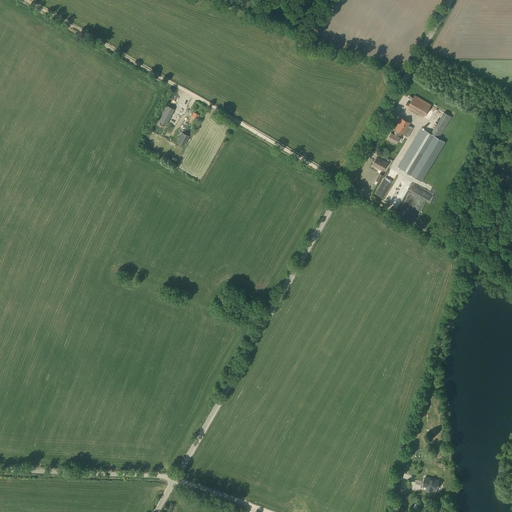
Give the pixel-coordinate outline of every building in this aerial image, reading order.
[(415,95),(410,103),(407,101),(404,106),(407,108),(424,118),(431,105),(415,95)] [(182,117),(187,107),(186,107),(189,101),(186,99),(180,110),(178,109),(172,122),(167,131),(172,134),(181,116),(182,117)] [(165,125),(173,109),(167,106),(159,122),(165,125)] [(194,125),(199,115),(194,112),(189,123),(194,125)] [(439,138),(452,117),(444,112),(431,133),(439,138)] [(388,139),(391,140),(390,143),(394,145),(395,143),(397,143),(400,137),(401,134),(408,137),(413,127),(409,126),(410,123),(401,117),(394,130),(395,130),(393,134),(391,133),(388,139)] [(421,128),(397,167),(421,181),(445,142),(421,128)] [(182,132),(177,142),(184,145),(189,136),(182,132)] [(382,171),(387,163),(377,157),(372,165),(382,171)] [(433,487),(437,488),(438,480),(425,477),(423,486),(427,487),(426,490),(432,491),(433,487)]
